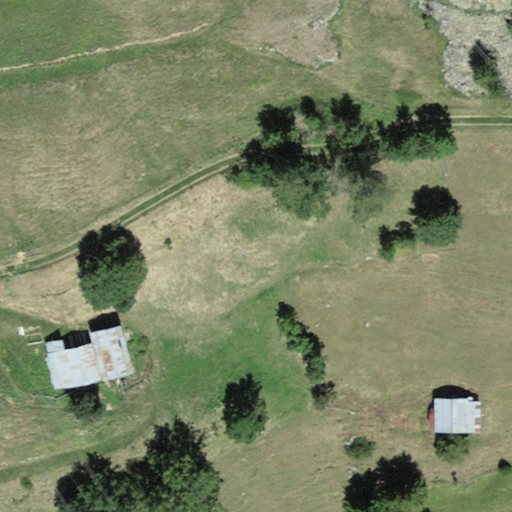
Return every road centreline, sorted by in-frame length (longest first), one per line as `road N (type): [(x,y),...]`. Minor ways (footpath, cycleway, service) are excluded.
road 1 (track): [(0,270),(89,240),(249,156),(461,118),(511,117)]
road 2 (track): [(0,310),(28,318),(137,317),(156,359),(162,405),(144,433),(0,475)]
